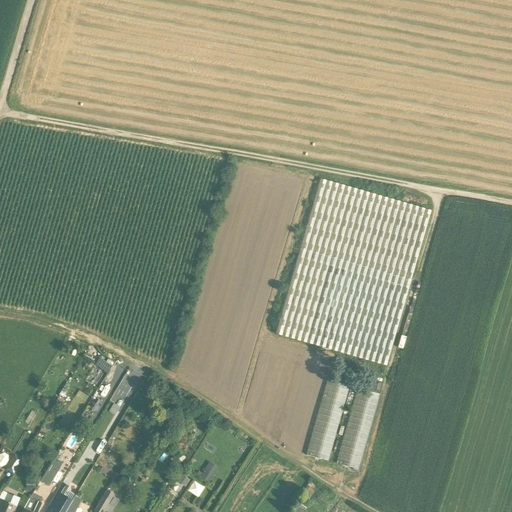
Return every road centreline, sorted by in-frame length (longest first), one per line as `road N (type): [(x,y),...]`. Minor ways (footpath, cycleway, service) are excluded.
road 1 (track): [(0,114),(511,205)]
road 2 (track): [(367,511),(144,367),(61,328),(0,314)]
road 3 (track): [(442,193),(406,326)]
